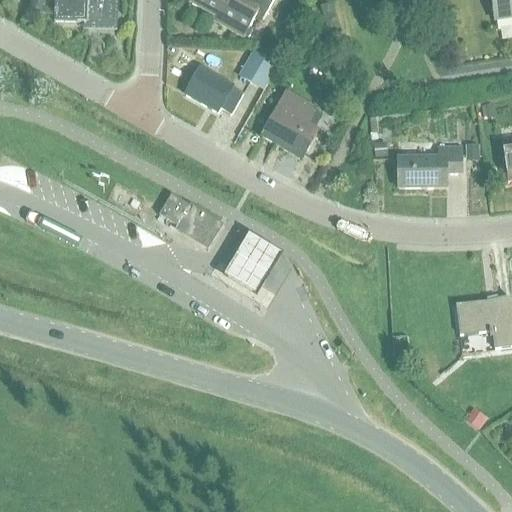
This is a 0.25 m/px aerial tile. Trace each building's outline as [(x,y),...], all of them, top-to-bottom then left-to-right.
[(92,30),(114,32),(115,0),(55,0),(54,23),(92,25),(92,30)] [(264,20),(275,0),(249,0),(249,2),(245,0),(196,0),(193,5),(223,21),(220,26),(245,40),(258,17),(264,20)] [(511,0),(491,0),(495,22),(511,19),(511,0)] [(255,53),(241,77),(266,91),(279,67),(255,53)] [(221,112),(231,117),(243,95),(201,71),(186,98),(218,116),(221,112)] [(279,142),(306,157),(319,134),(308,128),(316,114),(286,97),(262,140),(276,148),(279,142)] [(511,141),(502,143),(507,183),(511,182),(511,141)] [(470,143),(472,162),(483,162),(481,142),(470,143)] [(386,146),(373,147),(374,160),(387,159),(386,146)] [(462,175),(462,149),(439,149),(439,161),(399,160),(399,189),(447,190),(447,175),(462,175)] [(159,218),(206,247),(219,227),(171,198),(159,218)] [(257,299),(281,259),(248,239),(224,279),(257,299)] [(493,338),(494,351),(511,348),(511,302),(455,308),(458,336),(488,333),(488,338),(493,338)] [(481,429),(492,418),(478,405),(467,416),(481,429)]
